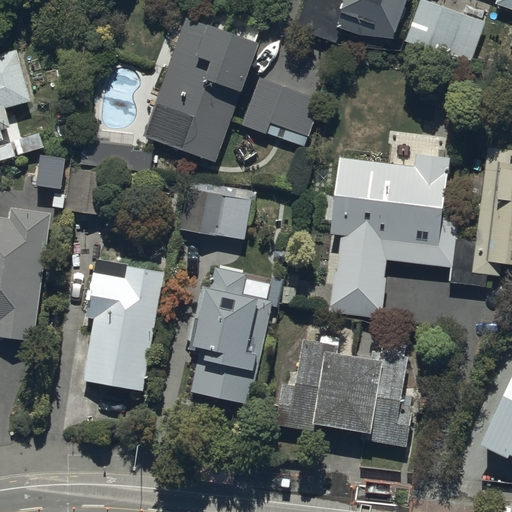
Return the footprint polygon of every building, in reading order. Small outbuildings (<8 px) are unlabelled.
[(393,37),(405,0),(344,0),(336,25),(359,35),(393,37)] [(486,22),(428,0),(419,0),(405,40),(470,65),(486,22)] [(511,0),(496,0),(495,3),(511,8),(511,37),(509,45),(511,45),(511,0)] [(260,43),(186,16),(144,134),(217,160),(231,120),(266,133),(270,122),(308,135),(337,54),(265,29),(260,43)] [(0,140),(4,139),(1,129),(10,126),(5,107),(32,100),(18,49),(0,53),(0,140)] [(24,137),(0,144),(0,160),(28,152),(24,137)] [(86,140),(83,162),(149,169),(151,153),(130,150),(131,145),(86,140)] [(453,268),(450,267),(448,282),(486,286),(487,274),(499,275),(501,263),(511,264),(511,149),(487,147),(476,239),(457,237),(453,268)] [(453,268),(457,237),(459,218),(443,216),(450,156),(416,153),(415,165),(339,157),(331,233),(338,234),(330,311),(382,317),(389,260),(450,267),(453,268)] [(39,160),(38,184),(55,185),(54,203),(65,204),(66,186),(68,187),(69,161),(39,160)] [(107,171),(71,167),(67,209),(102,213),(107,171)] [(254,191),(189,179),(180,228),(245,240),(254,191)] [(0,335),(37,339),(49,212),(12,208),(11,217),(0,216),(0,335)] [(95,258),(93,271),(92,271),(85,316),(93,317),(84,381),(145,390),(162,271),(127,266),(127,263),(95,258)] [(252,402),(271,306),(279,307),(284,279),(271,276),(267,299),(243,294),(247,272),(216,266),(212,287),(202,285),(194,327),(188,326),(186,339),(191,340),(190,346),(200,348),(191,390),(252,402)] [(311,429),(313,421),(370,431),(368,439),(409,446),(416,404),(401,401),(408,356),(381,352),(380,358),(338,351),(341,336),(321,333),(319,341),(304,338),(296,384),(284,382),(277,423),(311,429)]
